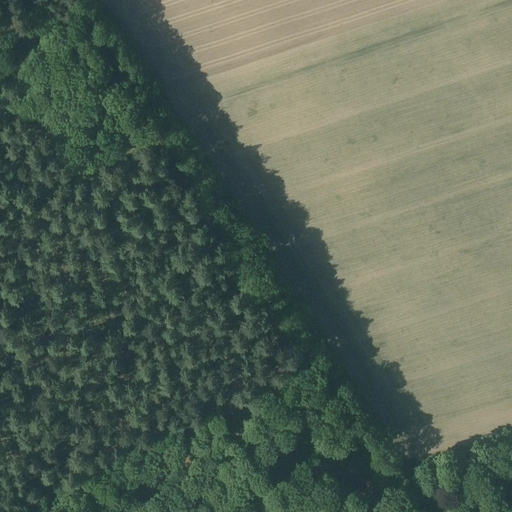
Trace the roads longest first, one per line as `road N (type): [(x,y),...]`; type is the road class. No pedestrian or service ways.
road 1 (track): [(0,504),(322,354),(426,511)]
road 2 (track): [(151,511),(131,452),(85,185),(31,0)]
road 3 (track): [(322,354),(90,0)]
